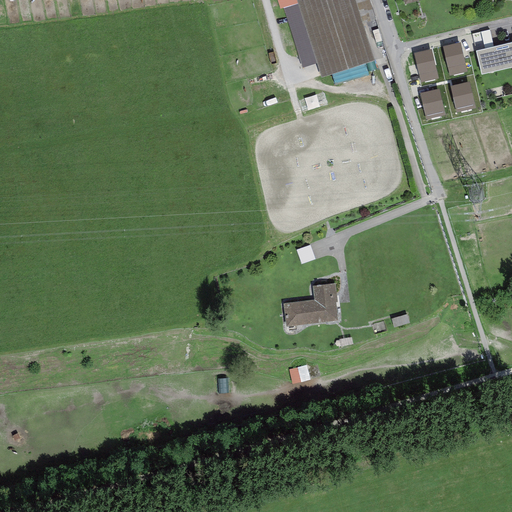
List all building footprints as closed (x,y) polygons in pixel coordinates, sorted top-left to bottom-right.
[(296,0),(321,79),(375,62),(355,0),(296,0)] [(443,45),(451,75),(469,70),(461,40),(443,45)] [(511,43),(491,49),(475,53),(481,77),(511,69),(511,43)] [(423,81),(441,76),(433,46),(414,52),(423,81)] [(472,80),(453,83),(456,110),(475,108),(472,80)] [(425,111),(444,108),(441,87),(422,90),(425,111)] [(309,108),(320,106),(317,94),(306,97),(309,108)] [(286,303),(288,322),(337,317),(335,301),(333,283),(315,285),(316,299),(286,303)] [(395,326),(410,322),(408,313),(393,317),(395,326)] [(308,364),(292,368),(295,382),(311,378),(308,364)]
